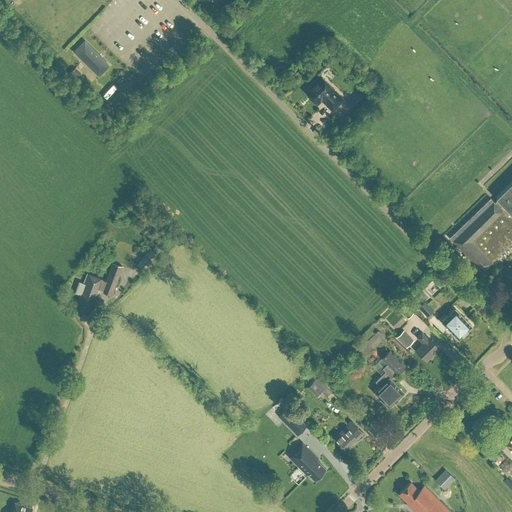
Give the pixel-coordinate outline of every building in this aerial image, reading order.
[(98,75),(109,64),(84,40),(74,51),(98,75)] [(77,78),(80,75),(73,68),(70,71),(77,78)] [(342,99),(332,88),(332,87),(320,76),(305,91),(317,103),(322,98),(326,102),(325,103),(332,109),(342,99)] [(121,91),(111,101),(118,108),(128,98),(121,91)] [(358,91),(348,102),(354,108),(364,97),(358,91)] [(497,198),(496,199),(495,200),(494,201),(490,197),(449,237),(482,271),(487,266),(492,261),(491,261),(511,240),(511,180),(496,197),(497,198)] [(150,248),(136,263),(144,270),(157,255),(150,248)] [(74,291),(79,293),(75,305),(90,311),(99,288),(102,290),(112,294),(123,265),(113,261),(106,280),(102,279),(103,278),(87,272),(83,282),(79,280),(74,291)] [(417,306),(426,316),(433,310),(424,300),(417,306)] [(407,318),(413,312),(404,304),(399,309),(407,318)] [(441,320),(458,338),(472,324),(455,307),(441,320)] [(352,345),(363,357),(384,337),(377,330),(365,341),(362,336),(352,345)] [(396,336),(406,346),(412,340),(402,330),(396,336)] [(427,337),(421,331),(416,336),(422,342),(415,349),(425,359),(438,347),(428,336),(427,337)] [(372,365),(381,374),(374,380),(375,381),(379,385),(374,390),(373,391),(388,406),(403,391),(390,377),(395,372),(397,373),(404,365),(389,349),(381,357),(372,365)] [(326,395),(331,390),(316,375),(306,385),(315,395),(321,390),(326,395)] [(287,424),(297,415),(288,405),(278,415),(287,424)] [(345,448),(362,431),(351,420),(333,437),(345,448)] [(302,440),(287,455),(306,474),(308,473),(314,479),(326,468),(317,459),(319,457),(302,440)] [(445,468),(434,479),(444,488),(454,477),(445,468)] [(503,480),(511,489),(511,479),(508,476),(504,479),(503,480)] [(418,489),(410,480),(398,492),(406,501),(405,502),(413,510),(413,509),(416,511),(451,511),(423,484),(418,489)] [(30,511),(32,506),(15,501),(11,511),(8,511),(5,511),(4,511),(30,511)]
